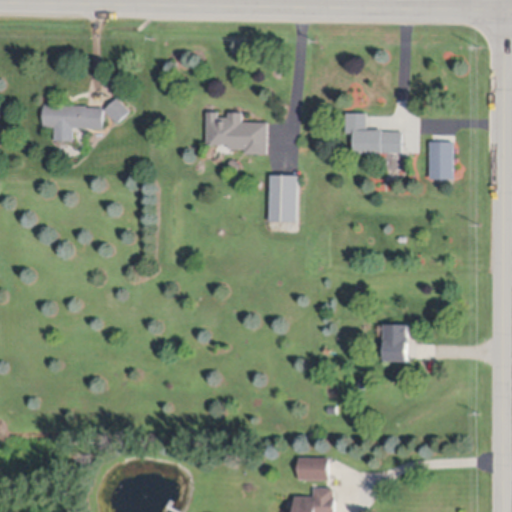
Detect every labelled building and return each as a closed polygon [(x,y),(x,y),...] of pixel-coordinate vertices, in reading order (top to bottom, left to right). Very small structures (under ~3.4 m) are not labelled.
[(107,108),(119,96),(132,109),(119,121),(107,108)] [(46,124),(47,102),(89,103),(89,105),(106,106),(106,126),(76,125),(76,139),(57,138),(57,124),(46,124)] [(209,141),(209,109),(221,109),(221,114),(231,115),(231,110),(245,110),(245,120),(270,120),(270,151),(247,151),(247,147),(231,147),(231,142),(209,141)] [(348,131),(348,110),(369,111),(369,126),(385,127),(385,129),(405,129),(405,151),(385,151),(385,150),(356,149),(357,131),(348,131)] [(432,139),(456,139),(456,177),(432,177),(432,139)] [(237,169),(231,163),(231,161),(233,158),(236,158),(243,163),(242,166),(240,169),(237,169)] [(273,172),(300,173),(299,219),(272,219),(273,172)] [(387,336),(387,322),(411,322),(411,333),(411,340),(410,340),(410,358),(388,357),(388,336),(387,336)] [(302,456),(332,456),(332,478),(302,478),(302,456)] [(297,511),(297,495),(316,495),(317,486),(337,486),(336,495),(338,495),(337,511),(297,511)]
